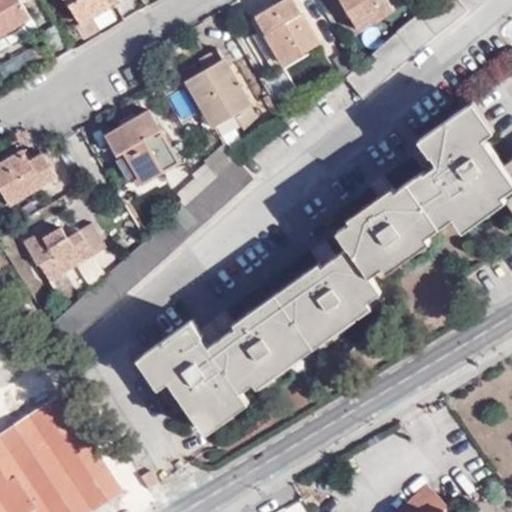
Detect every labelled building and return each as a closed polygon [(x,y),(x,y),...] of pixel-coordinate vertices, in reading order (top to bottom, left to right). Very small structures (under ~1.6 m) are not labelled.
[(26,0),(0,0),(0,29),(34,11),(26,0)] [(73,0),(86,18),(113,0),(73,0)] [(325,30),(305,0),(271,0),(259,8),(288,54),(325,30)] [(353,0),(367,17),(390,0),(353,0)] [(470,0),(441,0),(354,73),(370,95),(476,5),(470,0)] [(34,11),(0,29),(0,43),(1,45),(41,23),(34,11)] [(222,121),(244,106),(258,96),(226,41),(208,52),(212,62),(192,76),(222,121)] [(348,68),(361,58),(352,44),(338,53),(348,68)] [(258,96),(244,106),(254,122),(266,106),(258,96)] [(329,249),(326,251),(365,297),(378,287),(370,274),(453,213),(459,220),(483,202),(486,205),(502,193),(511,205),(511,155),(508,159),(486,132),(490,128),(468,99),(419,136),(433,157),(394,186),(392,183),(362,206),(364,209),(337,228),(346,242),(332,252),(329,249)] [(190,156),(155,103),(109,131),(126,161),(135,155),(145,170),(164,159),(172,167),(190,156)] [(38,157),(32,148),(0,165),(0,173),(14,200),(62,171),(50,150),(38,157)] [(212,163),(218,174),(240,157),(232,148),(212,163)] [(247,160),(264,180),(265,179),(249,158),(247,160)] [(247,160),(60,317),(77,338),(264,180),(247,160)] [(81,229),(69,215),(33,238),(46,259),(50,257),(62,275),(114,242),(97,218),(81,229)] [(365,297),(326,251),(302,268),(305,272),(251,311),(248,307),(219,328),(222,331),(208,341),(192,319),(143,354),(165,384),(169,382),(202,423),(231,401),(228,397),(365,297)] [(0,478),(46,442),(37,413),(20,391),(0,406),(0,478)] [(37,413),(46,442),(48,440),(42,419),(37,413)] [(55,435),(42,419),(48,440),(55,435)] [(452,511),(447,506),(451,503),(430,480),(396,511),(452,511)]
